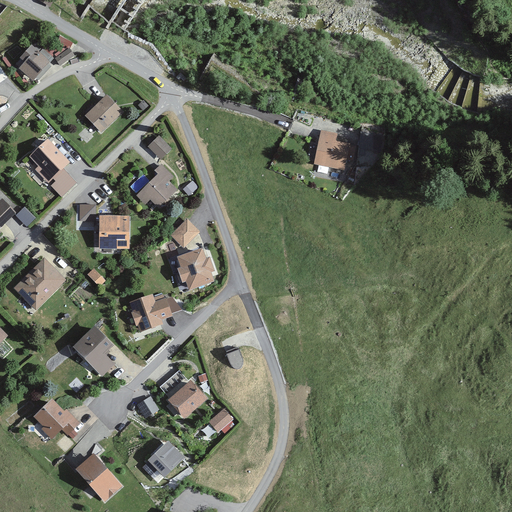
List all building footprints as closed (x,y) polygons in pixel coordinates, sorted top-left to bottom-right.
[(37,43),(31,45),(20,58),(24,62),(19,68),(33,81),(54,58),(37,43)] [(70,48),(55,58),(60,66),(75,56),(70,48)] [(124,111),(108,94),(84,116),(100,133),(124,111)] [(336,140),(337,133),(320,129),(313,164),(346,171),(352,144),(336,140)] [(172,150),(161,135),(147,145),(158,160),(172,150)] [(71,162),(48,138),(29,156),(38,166),(35,170),(48,183),(53,179),(64,169),(71,162)] [(175,177),(162,164),(155,170),(159,174),(137,195),(146,204),(150,200),(159,208),(178,189),(170,181),(175,177)] [(151,167),(132,187),(138,193),(158,174),(151,167)] [(77,182),(64,169),(53,179),(55,181),(50,186),(62,197),(77,182)] [(198,187),(192,181),(183,189),(189,196),(198,187)] [(0,200),(0,233),(1,233),(0,231),(0,225),(16,211),(3,198),(0,200)] [(96,205),(80,204),(80,221),(96,221),(96,205)] [(25,205),(16,214),(28,225),(36,216),(25,205)] [(130,249),(130,216),(100,216),(99,249),(130,249)] [(200,231),(187,219),(171,235),(184,248),(200,231)] [(206,258),(202,248),(177,257),(181,267),(177,268),(182,283),(186,282),(189,290),(214,281),(211,272),(215,271),(210,257),(206,258)] [(64,282),(42,257),(9,286),(32,311),(64,282)] [(94,267),(88,273),(99,284),(105,279),(94,267)] [(153,298),(152,295),(130,303),(133,311),(131,312),(136,326),(138,325),(141,332),(164,324),(163,320),(173,316),(172,314),(182,310),(172,297),(166,299),(166,298),(165,298),(163,294),(153,298)] [(111,344),(93,327),(72,350),(102,377),(115,363),(103,352),(111,344)] [(243,359),(239,349),(226,354),(230,364),(232,366),(234,368),(237,369),(240,369),(242,367),(243,364),(243,362),(243,359)] [(210,399),(193,377),(166,398),(182,419),(210,399)] [(151,396),(137,405),(145,418),(159,409),(151,396)] [(78,426),(51,397),(31,415),(51,437),(61,429),(67,436),(78,426)] [(233,419),(224,408),(208,421),(217,432),(233,419)] [(183,459),(168,441),(145,459),(160,478),(183,459)] [(122,486),(93,452),(73,469),(103,502),(122,486)]
